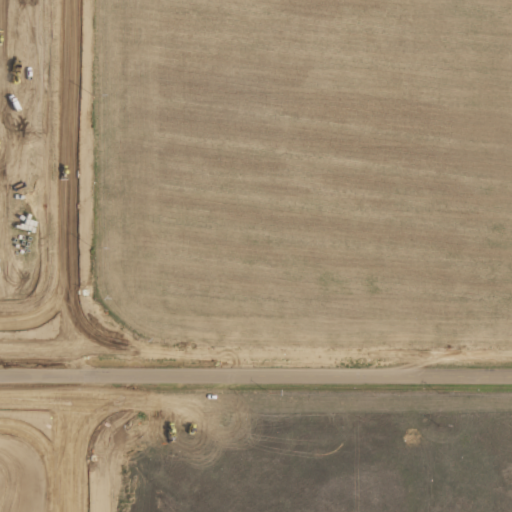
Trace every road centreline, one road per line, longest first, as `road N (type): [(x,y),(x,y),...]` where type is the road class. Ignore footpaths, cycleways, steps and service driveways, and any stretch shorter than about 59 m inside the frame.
road 1 (residential): [(511,378),(75,373)]
road 2 (trunk): [(74,511),(75,373)]
